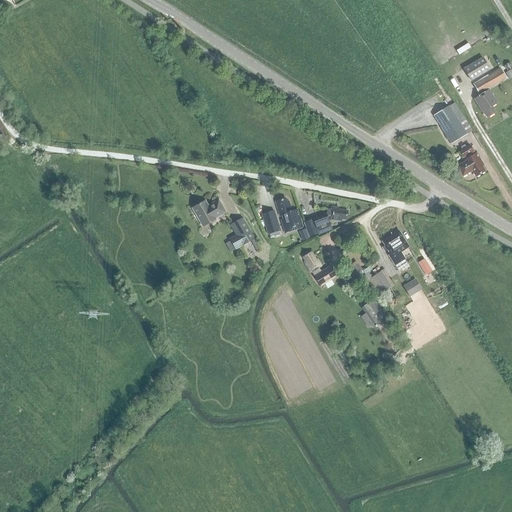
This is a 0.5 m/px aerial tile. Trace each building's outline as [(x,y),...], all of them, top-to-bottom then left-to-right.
[(456,54),(468,48),(466,44),(454,50),(456,54)] [(463,69),(471,82),(490,70),(483,58),(463,69)] [(499,69),(473,85),(480,96),(474,100),(482,112),(483,112),(486,118),(495,113),(491,107),(497,103),(488,90),(506,80),(499,69)] [(466,134),(449,106),(433,116),(451,144),(466,134)] [(469,146),(466,148),(464,146),(460,148),(461,151),(459,152),(463,158),(464,157),(465,160),(463,161),(464,162),(457,167),(463,177),(470,172),(471,173),(472,172),(476,177),(485,172),(481,166),(483,165),(476,153),(473,155),(472,153),(473,152),(469,146)] [(275,203),(285,234),(302,229),(297,211),(292,213),(289,203),(287,204),(285,200),(275,203)] [(205,202),(192,209),(203,228),(215,220),(215,219),(225,213),(218,201),(208,207),(205,202)] [(339,212),(339,210),(332,208),(332,211),(328,210),(327,215),(313,220),(319,236),(327,233),(325,228),(331,226),(328,218),(331,218),(330,221),(342,223),(342,221),(347,222),(348,213),(339,212)] [(280,230),(274,211),(262,215),(268,234),(280,230)] [(254,239),(243,218),(230,225),(236,236),(229,239),(235,250),(251,241),(254,239)] [(303,224),(309,238),(317,235),(311,221),(303,224)] [(309,239),(305,229),(298,232),(302,241),(309,239)] [(400,252),(408,247),(404,240),(399,232),(390,237),(400,252)] [(384,246),(382,248),(385,252),(387,251),(390,255),(388,256),(394,265),(398,271),(408,265),(404,259),(405,259),(400,252),(390,237),(382,242),(384,246)] [(254,239),(251,241),(256,252),(260,250),(254,239)] [(312,273),(317,281),(320,287),(336,277),(330,266),(320,272),(318,269),(321,267),(317,260),(315,261),(310,253),(303,258),(306,262),(305,263),(311,273),(312,273)] [(431,271),(424,260),(418,263),(426,275),(431,271)] [(343,269),(350,278),(361,270),(354,261),(343,269)] [(370,279),(380,294),(391,286),(381,272),(370,279)] [(416,281),(404,289),(409,297),(421,290),(416,281)] [(371,302),(362,308),(366,314),(373,325),(382,318),(371,302)]
